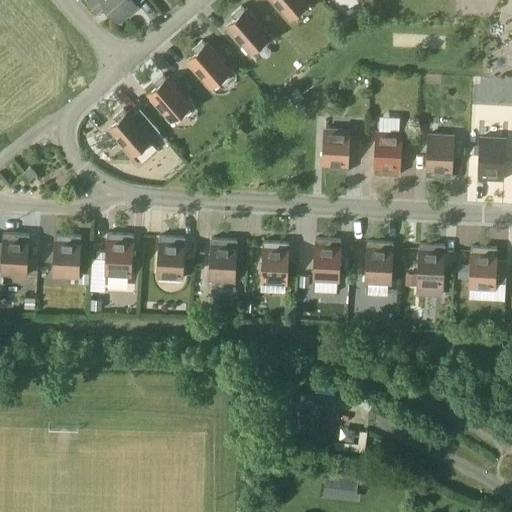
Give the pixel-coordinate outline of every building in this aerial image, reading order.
[(105,6),(107,8),(125,30),(126,29),(122,24),(140,9),(137,5),(142,0),(89,0),(87,2),(97,13),(105,6)] [(272,0),(279,7),(291,20),(310,2),(307,0),(272,0)] [(246,8),(246,9),(245,10),(241,6),(231,14),(235,19),(225,27),(226,28),(227,27),(240,41),(252,54),(271,36),(246,10),(247,9),(246,8)] [(207,42),(206,43),(205,44),(202,40),(192,48),(195,53),(186,61),(187,62),(188,61),(211,88),(231,70),(207,44),(208,43),(207,42)] [(168,77),(167,77),(166,78),(162,74),(153,83),(156,87),(147,95),(148,96),(149,95),(161,109),(173,122),(192,104),(168,78),(169,77),(168,77)] [(123,108),(113,117),(117,121),(108,129),(108,130),(109,129),(132,155),(160,131),(140,108),(131,115),(129,112),(130,112),(129,111),(127,112),(123,108)] [(347,172),(350,129),(324,128),(322,171),(347,172)] [(399,175),(402,131),(376,130),(374,173),(399,175)] [(451,178),(453,133),(428,132),(426,176),(451,178)] [(503,180),(505,137),(480,136),(479,144),(479,153),(478,179),(503,180)] [(479,153),(479,144),(470,144),(470,152),(479,153)] [(31,166),(23,172),(30,180),(37,173),(31,166)] [(26,276),(28,254),(29,234),(3,232),(1,274),(1,275),(2,275),(26,276)] [(131,276),(132,254),(133,234),(108,233),(107,252),(106,259),(105,275),(131,276)] [(78,278),(80,255),(81,235),(55,234),(53,276),(78,278)] [(183,279),(184,257),(185,237),(159,235),(157,278),(183,279)] [(235,282),(236,259),(237,239),(211,238),(209,281),(235,282)] [(339,281),(340,259),(341,239),(316,238),(313,280),(339,281)] [(391,284),(392,262),(393,242),(368,240),(365,282),(391,284)] [(286,284),(288,262),(289,242),(263,241),(261,283),(286,284)] [(443,287),(444,264),(445,244),(419,243),(417,285),(443,287)] [(505,260),(496,259),(497,247),(471,246),(470,264),(470,279),(469,289),(493,290),(494,283),(504,283),(505,260)] [(96,251),(95,259),(106,259),(107,252),(96,251)] [(470,279),(470,264),(459,264),(458,279),(470,279)] [(79,283),(89,284),(89,274),(79,273),(79,283)] [(407,274),(406,285),(416,285),(417,274),(407,274)] [(299,277),(299,287),(308,287),(308,276),(299,276),(299,277)] [(35,308),(35,298),(25,297),(24,308),(35,308)] [(102,299),(91,299),(90,309),(91,309),(101,310),(102,299)] [(285,314),(293,315),(293,303),(285,303),(285,314)] [(334,393),(335,381),(315,378),(314,391),(334,393)] [(359,412),(363,400),(342,391),(338,434),(368,436),(370,419),(359,412)] [(295,436),(331,437),(332,394),(296,393),(295,436)] [(359,474),(326,471),(323,496),(356,500),(359,474)]
